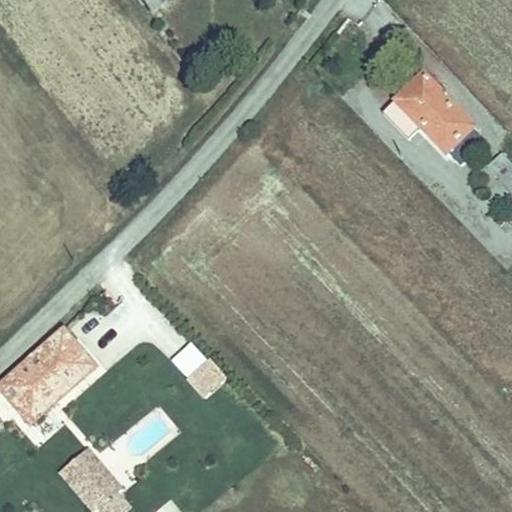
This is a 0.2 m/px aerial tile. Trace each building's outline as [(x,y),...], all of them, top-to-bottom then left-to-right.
[(168,0),(135,0),(148,16),(168,0)] [(460,155),(485,132),(427,70),(397,99),(422,126),(444,149),(450,144),(460,155)] [(422,126),(397,99),(385,110),(410,137),(422,126)] [(511,159),(500,148),(480,167),(511,199),(511,209),(511,210),(511,211),(511,159)] [(24,366),(40,382),(81,345),(64,328),(24,366)] [(40,382),(24,366),(2,387),(35,422),(100,365),(81,345),(40,382)] [(206,401),(229,378),(209,358),(186,381),(206,401)] [(91,511),(128,511),(137,505),(88,448),(59,474),(91,511)] [(180,511),(171,500),(154,511),(180,511)]
